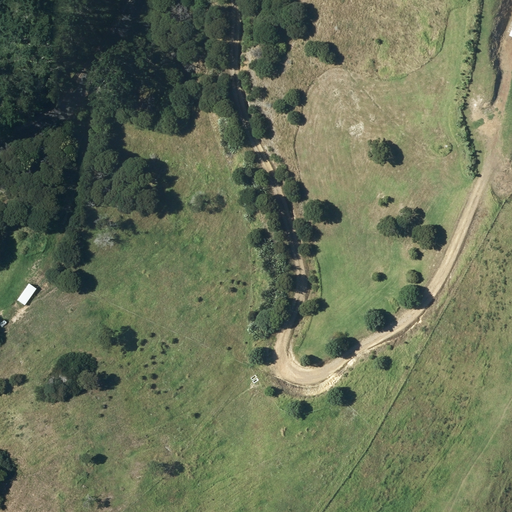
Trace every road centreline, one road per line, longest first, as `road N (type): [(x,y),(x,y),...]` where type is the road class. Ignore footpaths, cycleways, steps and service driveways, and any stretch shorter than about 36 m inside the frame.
road 1 (tertiary): [(0,147),(70,111),(136,0)]
road 2 (track): [(448,511),(511,402)]
